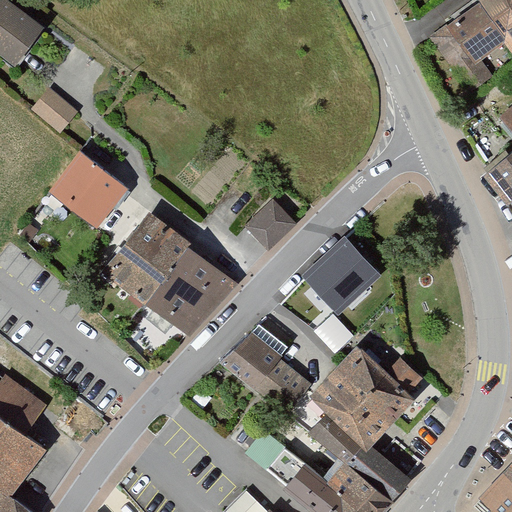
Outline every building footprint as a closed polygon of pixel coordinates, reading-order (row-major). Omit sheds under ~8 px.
[(0,0),(0,54),(16,66),(43,26),(3,0),(0,0)] [(511,0),(472,0),(444,22),(473,59),(499,39),(511,55),(511,0)] [(53,83),(34,104),(62,128),(81,107),(53,83)] [(511,106),(498,118),(511,135),(511,151),(485,173),(508,201),(511,197),(511,106)] [(127,188),(81,149),(46,192),(93,230),(127,188)] [(297,221),(274,195),(245,222),(268,248),(297,221)] [(191,243),(150,212),(105,273),(145,303),(187,249),(191,243)] [(229,281),(187,249),(145,303),(187,335),(229,281)] [(344,292),(315,265),(276,306),(305,333),(344,292)] [(337,349),(355,333),(336,310),(317,327),(337,349)] [(301,373),(251,328),(219,363),(269,408),(301,373)] [(388,374),(355,346),(312,397),(328,412),(372,449),(414,399),(408,394),(424,376),(401,357),(388,374)] [(410,480),(372,449),(328,412),(310,434),(338,458),(392,502),(410,480)] [(42,448),(0,415),(0,499),(2,501),(42,448)] [(383,511),(392,502),(338,458),(320,480),(362,511),(383,511)] [(511,511),(511,463),(479,498),(494,511),(511,511)] [(309,511),(362,511),(320,480),(302,466),(283,492),(309,511)] [(30,511),(6,496),(0,505),(0,511),(30,511)]
